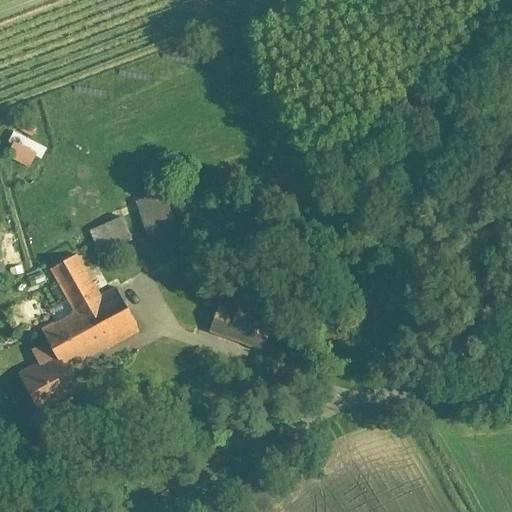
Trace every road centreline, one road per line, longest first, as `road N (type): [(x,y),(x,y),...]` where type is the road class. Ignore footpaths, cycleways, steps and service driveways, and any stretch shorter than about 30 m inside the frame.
road 1 (track): [(348,405),(511,44)]
road 2 (residential): [(166,511),(321,411),(511,386)]
